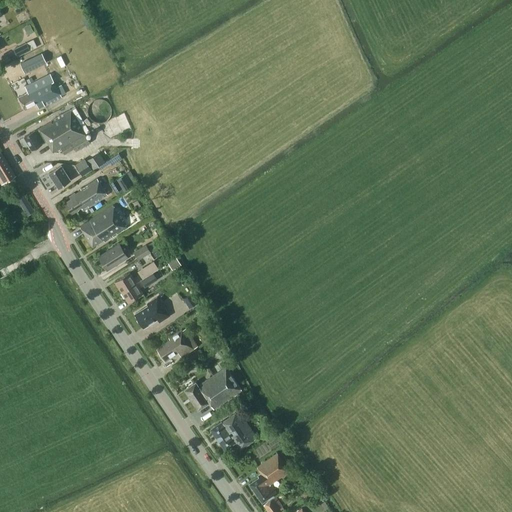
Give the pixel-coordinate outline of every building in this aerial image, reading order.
[(16,14),(20,23),(29,19),(25,10),(16,14)] [(37,47),(33,39),(13,48),(17,56),(37,47)] [(41,51),(19,62),(23,72),(46,61),(41,51)] [(55,86),(49,73),(24,86),(27,93),(18,97),(24,109),(37,103),(39,107),(44,105),(61,97),(60,95),(65,93),(60,83),(55,86)] [(75,150),(90,142),(85,133),(88,131),(74,107),(38,127),(39,128),(34,131),(34,130),(24,136),(31,149),(41,143),(46,140),(52,152),(60,147),(64,153),(73,147),(75,150)] [(0,181),(1,184),(15,176),(8,163),(1,151),(0,151),(0,181)] [(102,156),(99,151),(87,159),(93,169),(107,160),(103,155),(102,156)] [(74,164),(82,176),(92,170),(84,158),(74,164)] [(58,187),(71,179),(61,165),(49,173),(58,187)] [(125,174),(116,179),(121,188),(123,192),(133,186),(125,174)] [(88,206),(107,194),(97,178),(69,195),(71,198),(65,201),(71,212),(81,206),(82,208),(87,205),(88,206)] [(115,192),(121,188),(116,179),(110,183),(115,192)] [(35,211),(24,193),(16,198),(27,216),(35,211)] [(104,241),(113,236),(112,235),(116,232),(116,233),(128,226),(118,211),(117,212),(112,205),(80,225),(92,245),(103,239),(104,241)] [(138,260),(150,252),(151,252),(150,251),(157,246),(153,241),(146,245),(146,244),(133,252),(138,260)] [(131,254),(127,249),(123,251),(118,243),(98,256),(107,270),(131,254)] [(176,257),(167,263),(172,270),(181,265),(176,257)] [(139,271),(143,278),(152,272),(159,268),(154,261),(139,271)] [(140,280),(137,275),(132,278),(129,272),(114,281),(121,292),(140,280)] [(142,293),(139,289),(157,278),(152,272),(143,278),(140,280),(121,292),(127,302),(142,293)] [(183,299),(189,308),(197,303),(191,294),(183,299)] [(158,322),(168,315),(157,297),(147,303),(148,305),(135,313),(143,327),(156,319),(158,322)] [(180,356),(197,345),(186,328),(183,330),(181,328),(169,337),(170,339),(157,348),(164,360),(178,351),(180,356)] [(212,408),(240,390),(225,367),(197,386),(194,382),(183,389),(197,409),(207,402),(212,408)] [(238,449),(255,438),(244,421),(241,423),(234,413),(221,422),(221,421),(210,428),(223,448),(233,441),(238,449)] [(269,483),(287,470),(275,453),(256,467),(260,473),(256,475),(257,477),(248,484),(260,501),(274,491),(269,483)] [(275,496),(274,497),(263,505),(268,511),(281,511),(284,510),(275,496)]
